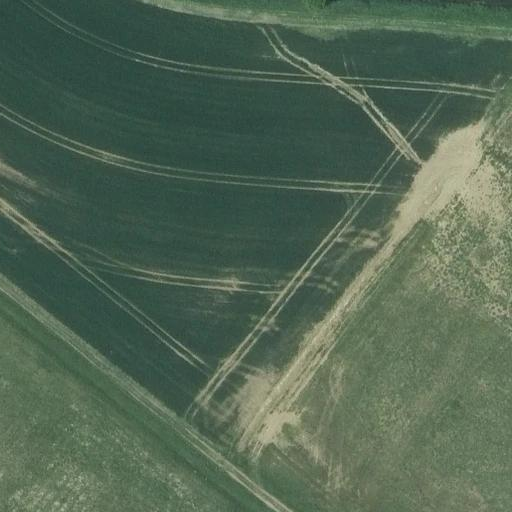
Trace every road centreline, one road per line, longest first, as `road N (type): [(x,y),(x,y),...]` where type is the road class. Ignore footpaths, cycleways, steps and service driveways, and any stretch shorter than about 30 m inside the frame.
road 1 (track): [(137,0),(192,15),(511,42)]
road 2 (track): [(282,511),(0,285)]
